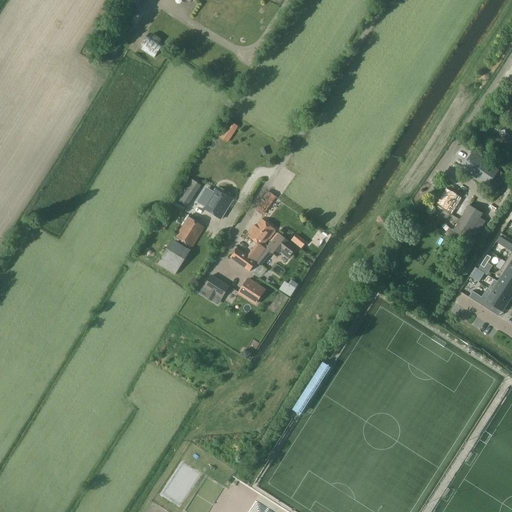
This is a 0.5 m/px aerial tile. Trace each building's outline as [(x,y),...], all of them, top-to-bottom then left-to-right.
[(124,0),(124,1),(138,8),(142,0),(124,0)] [(148,34),(139,48),(154,58),(163,44),(148,34)] [(509,113),(511,107),(511,103),(505,99),(500,107),(509,113)] [(219,137),(227,142),(238,126),(229,121),(219,137)] [(494,190),(504,176),(472,153),(462,168),(471,174),(468,178),(476,183),(478,179),(494,190)] [(322,202),(333,181),(326,178),(316,199),(322,202)] [(187,206),(200,186),(192,180),(179,200),(187,206)] [(452,215),(462,199),(447,189),(436,206),(437,207),(436,210),(436,212),(446,218),(448,217),(450,214),(452,215)] [(221,219),(233,200),(215,190),(204,208),(221,219)] [(466,239),(481,214),(468,206),(453,231),(466,239)] [(162,230),(168,221),(161,216),(155,225),(162,230)] [(193,247),(205,229),(189,219),(177,237),(193,247)] [(275,230),(262,219),(256,226),(254,225),(248,233),(250,234),(248,236),(262,247),(275,230)] [(256,263),(259,265),(271,251),(277,256),(282,250),(289,256),(296,248),(280,235),(281,235),(279,233),(262,253),(263,254),(256,263)] [(176,274),(189,252),(172,241),(158,264),(176,274)] [(250,271),(256,263),(237,249),(230,258),(250,271)] [(511,265),(506,261),(500,270),(504,273),(511,278),(511,265)] [(511,278),(504,273),(498,283),(511,291),(511,278)] [(223,297),(230,286),(213,274),(205,285),(223,297)] [(272,274),(267,279),(273,285),(278,279),(272,274)] [(254,303),(263,290),(247,280),(238,293),(254,303)] [(285,282),(280,291),(291,298),(295,292),(296,289),(285,282)] [(511,296),(511,291),(498,283),(492,291),(508,302),(511,296)] [(508,302),(492,291),(486,301),(502,311),(508,302)] [(245,350),(242,355),(247,359),(251,354),(245,350)] [(331,367),(323,362),(293,410),(300,415),(307,404),(310,406),(313,401),(310,399),(321,383),(323,385),(327,379),(324,377),(331,367)]
